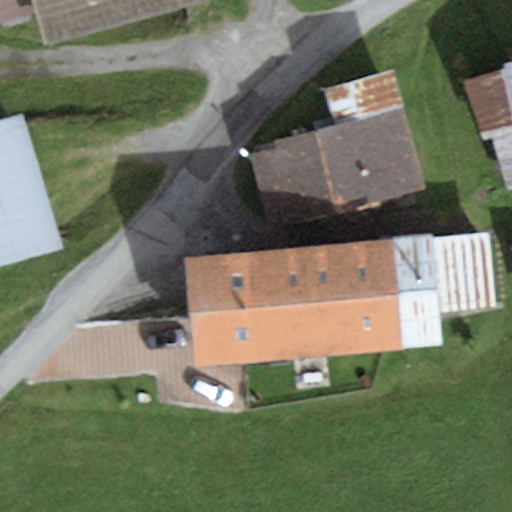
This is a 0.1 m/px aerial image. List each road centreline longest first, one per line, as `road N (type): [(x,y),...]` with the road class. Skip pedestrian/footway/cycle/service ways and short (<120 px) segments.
road 1 (residential): [(156,229),(283,81),(401,0)]
road 2 (track): [(0,383),(156,229)]
